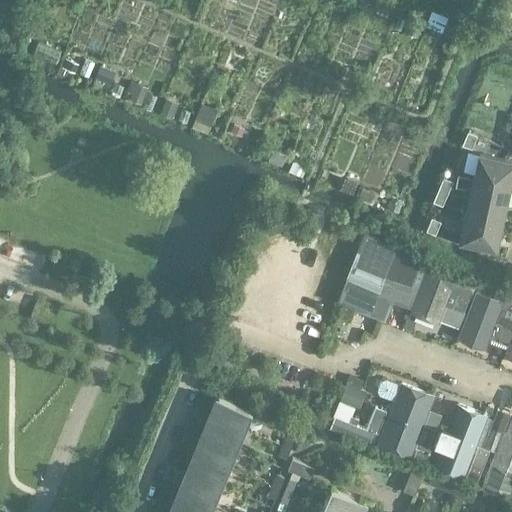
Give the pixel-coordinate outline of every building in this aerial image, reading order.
[(203,101),(193,124),(208,130),(217,107),(203,101)] [(459,144),(468,148),(473,136),(464,132),(459,144)] [(471,176),(506,183),(511,162),(476,154),(471,176)] [(455,173),(452,185),(463,187),(463,185),(469,186),(467,197),(501,205),(506,183),(471,176),(455,173)] [(432,201),(442,205),(452,180),(443,176),(432,201)] [(462,219),(496,226),(501,205),(467,197),(462,219)] [(424,231),(432,234),(437,222),(428,219),(424,231)] [(496,226),(462,219),(458,240),(491,248),(496,226)] [(335,295),(383,313),(390,296),(407,302),(426,252),(361,227),(335,295)] [(452,275),(427,266),(411,309),(435,318),(452,275)] [(511,286),(498,281),(493,294),(509,300),(511,301),(511,286)] [(472,288),(461,283),(452,306),(463,310),(472,288)] [(477,287),(458,335),(484,345),(488,336),(506,343),(511,330),(499,325),(509,300),(493,294),(477,287)] [(511,303),(509,302),(501,324),(511,329),(511,328),(511,303)] [(401,375),(378,435),(410,447),(433,388),(401,375)] [(216,395),(208,414),(242,428),(250,408),(216,395)] [(454,395),(430,459),(462,471),(486,408),(454,395)] [(387,409),(376,405),(367,427),(378,431),(387,409)] [(511,409),(509,408),(482,477),(511,488),(511,486),(511,409)] [(329,428),(340,432),(346,416),(335,412),(329,428)] [(208,414),(200,433),(234,447),(242,428),(208,414)] [(435,428),(424,423),(416,446),(427,450),(435,428)] [(200,433),(193,452),(226,466),(234,447),(200,433)] [(282,443),(290,447),(294,436),(286,433),(282,443)] [(290,447),(282,443),(277,455),(285,458),(290,447)] [(478,444),(470,467),(481,471),(489,448),(478,444)] [(193,452),(185,471),(219,485),(226,466),(193,452)] [(288,468),(310,477),(315,466),(293,456),(288,468)] [(401,488),(413,493),(422,471),(410,466),(401,488)] [(185,471),(177,490),(211,504),(219,485),(185,471)] [(271,484),(279,487),(284,476),(276,473),(271,484)] [(426,481),(470,500),(473,493),(429,474),(426,481)] [(284,489),(292,493),(297,481),(289,478),(284,489)] [(279,487),(271,484),(266,496),(274,499),(279,487)] [(321,503),(342,511),(357,511),(362,499),(329,485),(321,503)] [(478,495),(501,505),(504,497),(481,487),(478,495)] [(292,493),(284,489),(280,500),(287,503),(292,493)] [(177,490),(169,509),(175,511),(207,511),(211,504),(177,490)] [(342,511),(321,503),(317,511),(342,511)]
